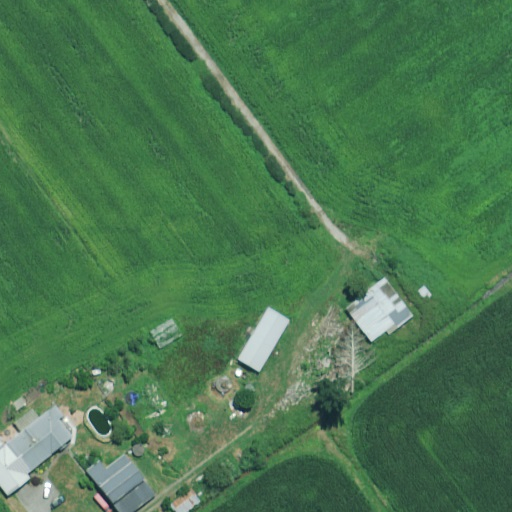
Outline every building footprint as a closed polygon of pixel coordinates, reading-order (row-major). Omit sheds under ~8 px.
[(413,317),(386,280),(346,309),(372,343),(387,331),(390,334),(413,317)] [(290,321),(269,308),(239,360),(260,373),(290,321)] [(62,415),(56,407),(40,419),(32,409),(14,424),(21,433),(12,440),(6,433),(0,438),(0,484),(9,495),(30,478),(27,474),(73,438),(57,419),(62,415)] [(148,450),(140,443),(131,452),(139,459),(148,450)] [(134,511),(156,495),(125,455),(106,470),(101,462),(88,472),(118,511),(134,511)] [(176,511),(189,511),(203,502),(191,487),(170,504),(176,511)]
